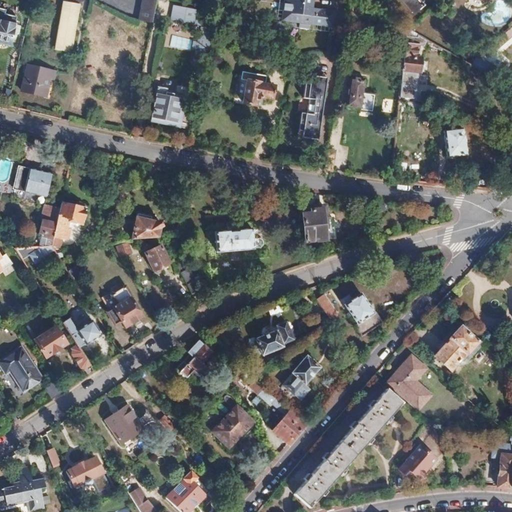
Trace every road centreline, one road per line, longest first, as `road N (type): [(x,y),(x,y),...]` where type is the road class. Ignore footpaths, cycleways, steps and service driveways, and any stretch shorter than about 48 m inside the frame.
road 1 (residential): [(485,222),(303,276),(201,318),(0,447)]
road 2 (tertiary): [(483,210),(215,165),(0,114)]
road 3 (unclassified): [(243,511),(491,227)]
road 4 (residential): [(511,499),(438,499),(362,511)]
